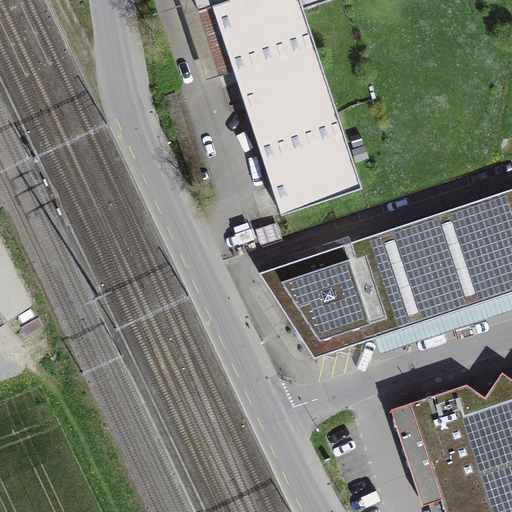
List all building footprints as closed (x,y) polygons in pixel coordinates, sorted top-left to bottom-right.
[(210,0),(281,214),(362,188),(303,8),(326,0),(210,0)] [(205,184),(175,92),(163,96),(193,188),(205,184)] [(511,199),(259,282),(311,365),(511,301),(511,199)] [(0,311),(8,321),(33,305),(0,236),(0,207),(1,207),(0,204),(0,311)] [(412,410),(445,511),(511,511),(511,385),(505,382),(486,409),(467,394),(412,410)]
